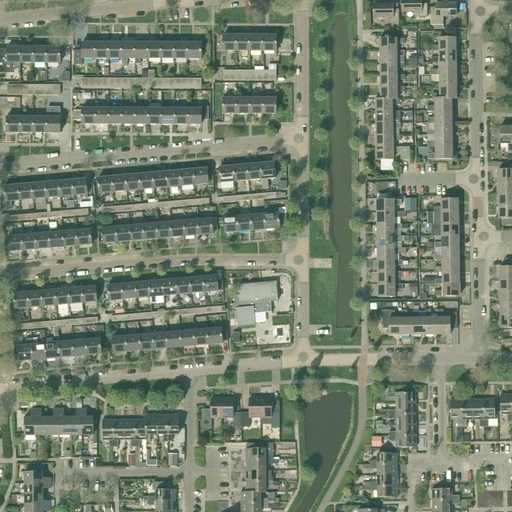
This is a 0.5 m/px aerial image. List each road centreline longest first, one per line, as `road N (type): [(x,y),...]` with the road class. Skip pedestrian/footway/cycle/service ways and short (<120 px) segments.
road 1 (residential): [(362,360),(359,0)]
road 2 (residential): [(0,165),(302,137)]
road 3 (residential): [(0,277),(168,261),(302,260)]
road 4 (unclassified): [(0,388),(187,371)]
road 5 (residential): [(478,179),(475,10)]
road 6 (track): [(319,511),(361,429),(362,360)]
road 7 (residential): [(302,137),(302,0)]
road 8 (residential): [(302,260),(302,137)]
road 9 (residential): [(481,358),(479,236)]
road 10 (residential): [(188,472),(66,474)]
